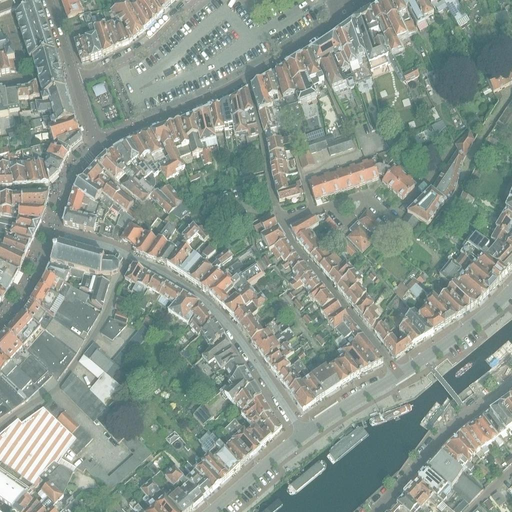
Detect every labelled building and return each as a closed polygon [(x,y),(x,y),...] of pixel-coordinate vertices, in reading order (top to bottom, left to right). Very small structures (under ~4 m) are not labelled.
[(0,0),(0,39),(2,43),(0,43),(0,75),(10,73),(15,73),(13,62),(16,61),(13,51),(11,52),(8,42),(6,42),(0,30),(0,15),(25,6),(26,10),(15,15),(30,59),(34,58),(34,59),(33,60),(35,59),(55,53),(38,2),(37,0),(0,0)] [(78,0),(61,0),(64,10),(80,4),(78,0)] [(121,0),(124,4),(116,8),(123,22),(132,40),(144,31),(130,8),(127,3),(125,0),(121,0)] [(141,0),(142,0),(137,4),(151,25),(157,18),(146,0),(141,0)] [(146,0),(157,18),(163,12),(155,0),(146,0)] [(155,0),(163,12),(171,4),(168,0),(155,0)] [(399,0),(391,0),(389,1),(397,16),(398,15),(399,17),(402,18),(403,20),(409,18),(405,10),(399,0)] [(399,0),(405,10),(408,9),(417,27),(425,22),(413,0),(399,0)] [(413,0),(425,22),(428,26),(431,25),(427,17),(433,14),(424,0),(413,0)] [(441,0),(444,3),(447,8),(445,9),(447,13),(449,12),(459,28),(469,22),(458,3),(455,0),(448,0),(447,1),(445,0),(441,0)] [(389,1),(381,6),(393,33),(384,37),(391,54),(392,54),(401,50),(397,41),(417,32),(412,22),(402,26),(399,19),(404,22),(409,19),(409,18),(403,20),(402,18),(399,17),(398,15),(397,16),(389,1)] [(80,4),(64,10),(67,20),(84,14),(80,4)] [(137,4),(130,8),(144,31),(151,25),(137,4)] [(381,6),(373,10),(384,37),(393,33),(381,6)] [(116,8),(113,10),(114,12),(118,19),(120,24),(122,22),(127,32),(125,33),(129,43),(132,40),(123,22),(116,8)] [(370,12),(391,64),(400,81),(403,83),(405,85),(407,84),(406,83),(420,76),(416,69),(402,75),(392,54),(391,54),(384,37),(373,10),(370,12)] [(504,20),(510,18),(507,11),(502,13),(502,12),(493,15),(495,21),(502,28),(506,26),(506,25),(504,20)] [(111,26),(106,27),(106,28),(114,51),(122,47),(113,26),(114,26),(109,15),(107,12),(103,14),(107,23),(109,22),(111,26)] [(114,12),(109,15),(114,26),(113,26),(122,47),(129,43),(125,33),(124,33),(120,24),(118,19),(114,12)] [(370,12),(354,22),(370,71),(387,65),(391,64),(370,12)] [(90,14),(83,16),(87,29),(88,28),(91,36),(85,39),(90,61),(102,56),(92,24),(92,20),(91,18),(90,14)] [(96,17),(91,18),(92,20),(92,24),(102,56),(114,51),(106,28),(106,27),(105,26),(105,25),(106,25),(105,22),(102,24),(103,26),(96,28),(95,26),(97,26),(96,24),(96,21),(96,17)] [(335,36),(355,86),(355,85),(359,94),(374,88),(370,71),(354,22),(335,35),(335,36)] [(85,39),(81,26),(70,30),(81,64),(90,61),(85,39)] [(328,41),(314,50),(332,90),(339,104),(354,97),(351,90),(355,88),(355,86),(335,36),(328,41)] [(311,52),(300,58),(312,87),(324,82),(317,66),(311,52)] [(61,74),(60,69),(60,67),(59,67),(55,53),(35,59),(33,60),(37,71),(38,75),(39,80),(39,82),(43,96),(66,90),(61,76),(62,76),(61,74)] [(300,58),(285,67),(298,104),(298,105),(317,97),(312,87),(300,58)] [(511,66),(486,81),(493,94),(511,83),(511,66)] [(271,75),(274,86),(279,84),(280,88),(279,88),(279,90),(280,89),(284,101),(280,102),(280,103),(281,108),(282,109),(298,104),(285,67),(275,72),(271,75)] [(173,76),(171,70),(163,73),(166,79),(173,76)] [(271,75),(263,81),(270,106),(280,103),(280,102),(284,101),(280,89),(279,90),(279,88),(280,88),(279,84),(274,86),(271,75)] [(251,87),(259,115),(272,111),(272,109),(273,109),(273,110),(281,108),(280,103),(270,106),(263,81),(251,87)] [(28,88),(18,89),(19,100),(29,99),(30,100),(36,99),(36,104),(42,103),(41,99),(40,98),(36,83),(28,88)] [(102,84),(92,89),(93,91),(93,90),(95,94),(104,90),(103,86),(102,84)] [(0,117),(9,116),(9,113),(20,112),(19,100),(18,89),(0,90),(0,117)] [(31,111),(32,111),(34,111),(34,113),(32,113),(33,115),(49,113),(50,118),(55,118),(58,126),(75,120),(66,90),(43,96),(44,97),(42,98),(41,97),(40,98),(41,99),(42,103),(36,104),(31,104),(31,111)] [(247,91),(239,96),(245,129),(256,126),(253,112),(248,91),(247,91)] [(229,101),(235,137),(245,135),(246,139),(259,136),(258,135),(256,126),(245,129),(239,96),(229,101)] [(220,106),(226,139),(230,138),(229,132),(233,131),(235,137),(229,101),(220,106)] [(220,106),(209,110),(214,133),(224,131),(226,140),(226,139),(220,106)] [(272,111),(259,115),(264,132),(267,143),(277,140),(278,140),(279,140),(281,140),(284,139),(282,130),(287,129),(281,108),(273,110),(273,109),(272,109),(272,111)] [(511,111),(507,108),(498,121),(505,126),(511,114),(511,111)] [(193,117),(198,136),(195,137),(200,154),(204,166),(212,164),(208,150),(208,151),(207,148),(217,145),(216,140),(214,133),(209,110),(193,117)] [(193,117),(181,122),(191,153),(192,156),(200,154),(195,137),(198,136),(193,117)] [(34,148),(29,149),(29,150),(40,147),(45,146),(54,144),(80,135),(75,120),(58,126),(55,118),(50,118),(42,120),(45,126),(46,129),(49,128),(53,143),(34,148)] [(40,120),(32,122),(34,129),(42,127),(40,120)] [(181,122),(173,125),(183,147),(176,150),(180,158),(191,153),(181,122)] [(173,125),(166,127),(176,150),(183,147),(173,125)] [(166,127),(151,134),(169,164),(159,170),(161,174),(166,182),(178,176),(176,173),(185,169),(180,158),(176,150),(166,127)] [(10,139),(21,136),(20,130),(8,133),(10,139)] [(457,151),(431,191),(446,204),(447,204),(454,192),(463,161),(474,141),(469,132),(455,146),(457,151)] [(140,138),(130,143),(141,160),(142,159),(149,169),(154,167),(158,174),(158,172),(160,171),(161,174),(159,170),(169,164),(151,134),(140,138)] [(54,144),(45,146),(67,157),(70,152),(82,141),(80,135),(54,144)] [(324,137),(318,139),(321,150),(327,149),(326,145),(324,137)] [(347,150),(353,149),(349,137),(343,139),(347,150)] [(318,139),(312,141),(316,152),(321,150),(318,139)] [(343,139),(338,141),(341,152),(347,150),(343,139)] [(278,140),(267,143),(269,153),(283,150),(281,140),(279,140),(278,140)] [(306,143),(309,151),(310,154),(316,152),(312,141),(306,143)] [(338,141),(332,143),(335,154),(341,152),(338,141)] [(130,143),(120,147),(140,174),(144,179),(143,180),(155,192),(156,191),(159,194),(160,193),(157,190),(153,190),(155,187),(155,186),(155,183),(155,180),(154,179),(153,178),(159,174),(158,174),(154,167),(149,169),(142,159),(141,160),(130,143)] [(332,143),(326,145),(327,149),(329,156),(335,154),(332,143)] [(45,146),(40,147),(42,154),(63,164),(67,157),(45,146)] [(22,150),(23,161),(30,160),(34,162),(35,165),(36,165),(40,185),(49,184),(42,154),(40,147),(29,150),(29,149),(28,149),(22,150)] [(120,147),(113,151),(128,172),(136,179),(140,174),(120,147)] [(0,157),(2,157),(8,155),(9,155),(8,148),(0,149),(0,157)] [(390,148),(386,152),(378,155),(381,166),(379,166),(374,167),(373,162),(309,184),(314,201),(379,180),(377,176),(381,176),(386,177),(382,182),(402,200),(415,186),(394,168),(392,171),(388,168),(386,167),(394,159),(397,155),(390,148)] [(283,150),(269,153),(269,155),(271,165),(285,162),(285,161),(287,160),(285,152),(284,152),(283,150)] [(113,151),(106,156),(117,166),(118,164),(125,172),(127,173),(128,172),(113,151)] [(309,151),(298,155),(301,163),(312,160),(310,154),(309,151)] [(63,164),(42,154),(49,184),(58,175),(63,164)] [(106,156),(97,165),(98,167),(115,182),(123,174),(125,172),(118,164),(117,166),(106,156)] [(0,187),(13,186),(9,165),(9,164),(0,165),(0,157),(2,157),(0,157),(0,187)] [(30,160),(23,161),(24,163),(24,164),(25,170),(24,170),(25,170),(29,186),(40,185),(36,165),(35,165),(34,162),(30,160)] [(312,160),(301,163),(303,169),(314,166),(312,160)] [(285,162),(271,165),(273,180),(285,177),(285,176),(288,175),(285,162)] [(24,163),(9,165),(13,186),(29,186),(25,170),(24,170),(25,170),(24,164),(24,163)] [(83,179),(105,198),(105,197),(114,204),(111,209),(120,216),(117,225),(114,227),(111,239),(119,242),(120,240),(129,226),(137,215),(130,209),(133,204),(114,189),(116,187),(96,169),(96,170),(94,168),(93,168),(83,179)] [(125,172),(123,174),(129,179),(121,188),(143,206),(150,198),(155,192),(143,180),(144,179),(140,174),(136,179),(128,172),(127,173),(125,172)] [(199,175),(188,180),(191,184),(201,179),(199,175)] [(285,177),(273,180),(276,191),(288,188),(285,177)] [(73,191),(109,211),(111,209),(114,204),(105,197),(105,198),(83,179),(73,191)] [(288,188),(276,191),(279,203),(279,202),(300,197),(299,195),(304,194),(301,181),(296,183),(297,188),(288,190),(288,188)] [(160,193),(159,194),(170,204),(175,209),(168,216),(169,217),(163,222),(168,226),(176,232),(179,229),(171,222),(175,217),(181,221),(190,214),(169,187),(160,193)] [(73,192),(70,202),(105,217),(108,214),(108,213),(109,211),(73,191),(73,192)] [(150,198),(163,211),(170,204),(159,194),(156,191),(155,192),(150,198)] [(428,226),(440,209),(446,204),(431,191),(407,214),(395,233),(405,240),(418,220),(428,226)] [(0,218),(1,219),(1,217),(3,217),(3,210),(46,209),(49,194),(3,196),(3,201),(0,201),(0,205),(0,218)] [(474,202),(462,195),(459,204),(469,210),(474,202)] [(70,202),(66,214),(107,225),(103,236),(111,239),(114,227),(105,217),(70,202)] [(170,204),(163,211),(168,216),(175,209),(170,204)] [(469,210),(459,204),(455,212),(463,219),(469,210)] [(3,210),(3,217),(41,223),(46,209),(3,210)] [(366,210),(357,222),(373,235),(386,244),(394,232),(366,210)] [(511,216),(506,211),(501,219),(511,227),(511,216)] [(107,225),(66,214),(63,226),(93,233),(103,236),(107,225)] [(0,218),(0,231),(2,232),(3,230),(9,231),(10,229),(13,230),(12,235),(5,233),(32,241),(40,224),(41,223),(3,217),(1,217),(1,219),(0,218)] [(163,222),(163,223),(157,218),(152,225),(160,231),(165,224),(168,226),(163,222)] [(260,236),(277,227),(273,218),(254,228),(256,233),(262,229),(264,233),(260,236)] [(290,230),(295,239),(309,232),(318,226),(312,218),(290,230)] [(335,233),(340,230),(339,229),(328,218),(325,222),(335,233)] [(495,229),(497,230),(511,241),(511,227),(501,219),(495,229)] [(373,235),(357,222),(349,230),(352,233),(347,238),(362,254),(373,243),(370,238),(373,235)] [(186,240),(167,266),(177,273),(193,256),(185,248),(189,244),(190,244),(198,236),(203,242),(209,238),(202,228),(198,231),(193,225),(182,237),(186,240)] [(240,237),(251,231),(248,225),(237,231),(240,237)] [(129,226),(120,240),(130,246),(136,249),(145,235),(129,226)] [(145,235),(136,249),(133,252),(145,258),(168,226),(158,238),(157,241),(145,235)] [(168,226),(145,258),(156,262),(177,233),(176,232),(168,226)] [(277,227),(260,236),(266,245),(269,251),(270,250),(286,241),(282,235),(277,227)] [(498,231),(491,240),(496,245),(511,256),(511,241),(497,230),(495,229),(498,231)] [(309,232),(295,239),(303,248),(315,238),(309,232)] [(0,237),(29,248),(32,241),(5,233),(4,238),(0,237)] [(177,233),(156,262),(167,266),(186,240),(182,237),(181,237),(177,233)] [(472,233),(465,243),(468,245),(507,274),(511,269),(511,262),(493,249),(489,254),(485,251),(489,245),(472,233)] [(0,261),(19,272),(20,272),(25,258),(28,251),(25,249),(26,247),(29,248),(0,237),(0,261)] [(315,238),(303,248),(311,257),(322,247),(315,238)] [(286,241),(270,250),(275,256),(290,247),(286,241)] [(50,264),(51,264),(83,273),(82,279),(80,288),(89,293),(94,294),(91,302),(102,309),(109,283),(98,280),(98,277),(100,278),(101,275),(110,275),(110,276),(112,276),(112,275),(118,273),(119,273),(119,272),(119,265),(120,265),(120,264),(119,264),(114,260),(114,259),(113,259),(113,260),(104,259),(104,258),(104,255),(103,255),(102,256),(94,253),(94,252),(92,252),(92,253),(83,251),(83,249),(81,249),(81,250),(72,248),(73,246),(71,246),(71,247),(64,245),(65,245),(63,245),(60,244),(61,243),(60,242),(59,244),(59,243),(55,252),(54,252),(55,253),(53,256),(52,256),(53,257),(50,264)] [(460,254),(462,256),(463,256),(472,263),(499,283),(507,274),(468,245),(465,243),(462,246),(465,248),(460,254)] [(193,256),(177,273),(188,280),(204,264),(203,263),(206,259),(209,261),(216,254),(214,252),(212,250),(210,248),(209,247),(202,255),(204,257),(200,261),(193,256)] [(290,247),(275,256),(277,260),(281,257),(284,263),(285,263),(295,255),(290,247)] [(322,247),(311,257),(320,268),(331,258),(322,247)] [(204,264),(188,280),(198,287),(217,267),(219,269),(232,259),(228,251),(219,257),(215,260),(217,263),(214,266),(211,270),(204,264)] [(284,263),(281,265),(284,270),(290,266),(294,271),(303,265),(295,255),(285,263),(284,263)] [(331,258),(320,268),(329,278),(343,265),(335,255),(331,258)] [(462,256),(455,265),(489,294),(499,283),(472,263),(463,256),(462,256)] [(266,257),(262,259),(267,267),(271,265),(266,257)] [(440,276),(448,283),(449,282),(451,283),(453,282),(454,284),(478,304),(489,294),(455,265),(449,260),(447,262),(450,264),(440,276)] [(0,275),(13,284),(19,272),(0,261),(0,275)] [(343,265),(329,278),(337,289),(353,273),(354,272),(346,263),(343,265)] [(46,275),(65,284),(70,276),(82,279),(83,273),(51,264),(47,274),(46,274),(46,275)] [(132,293),(133,292),(144,272),(133,265),(125,280),(131,284),(127,291),(132,293)] [(290,283),(289,284),(292,287),(311,274),(303,265),(294,271),(292,272),(297,278),(290,283)] [(228,277),(209,294),(223,307),(249,288),(264,277),(257,266),(241,277),(240,276),(233,282),(228,276),(228,277)] [(217,267),(198,287),(209,294),(228,277),(228,276),(224,279),(216,272),(218,269),(219,269),(217,267)] [(144,272),(133,292),(138,295),(143,298),(155,278),(144,272)] [(353,273),(337,289),(344,296),(345,299),(358,287),(362,283),(353,273)] [(292,287),(295,290),(302,286),(305,289),(316,280),(311,274),(292,287)] [(371,274),(368,278),(372,282),(376,278),(371,274)] [(0,289),(7,295),(13,284),(0,275),(0,289)] [(41,285),(40,287),(65,300),(73,305),(76,301),(84,306),(85,303),(89,296),(80,291),(65,284),(46,275),(45,276),(47,277),(42,285),(41,285)] [(155,278),(143,298),(143,299),(138,307),(144,311),(150,300),(156,303),(156,301),(159,296),(166,285),(155,278)] [(401,283),(396,288),(404,297),(409,291),(414,296),(417,299),(422,292),(427,296),(430,299),(424,306),(426,309),(427,308),(444,326),(455,319),(438,302),(432,296),(413,279),(405,288),(401,283)] [(309,293),(305,296),(307,299),(308,297),(321,286),(316,280),(306,289),(305,289),(309,293)] [(446,293),(446,294),(466,312),(478,304),(454,284),(453,282),(451,283),(449,282),(448,283),(452,287),(446,293)] [(159,296),(156,301),(165,307),(168,302),(169,303),(178,291),(166,285),(159,296)] [(321,286),(308,297),(313,303),(315,301),(326,293),(321,286)] [(34,296),(30,302),(53,319),(57,313),(71,322),(67,329),(83,340),(87,334),(88,335),(99,315),(84,306),(76,301),(73,305),(65,300),(40,287),(34,296)] [(358,287),(345,299),(354,309),(366,296),(366,295),(358,287)] [(404,297),(396,288),(396,287),(393,291),(402,300),(404,297)] [(249,288),(223,307),(233,318),(245,309),(246,310),(253,305),(257,312),(267,305),(261,297),(257,300),(249,288)] [(326,293),(315,301),(322,310),(334,302),(326,293)] [(443,296),(438,302),(455,319),(466,312),(446,294),(443,296)] [(199,304),(183,295),(168,313),(188,326),(190,322),(191,323),(189,326),(190,326),(196,318),(205,311),(199,304)] [(127,306),(128,301),(128,300),(117,296),(117,297),(118,297),(116,302),(115,302),(115,303),(116,303),(127,307),(127,306)] [(366,296),(354,309),(363,319),(373,306),(374,306),(366,296)] [(30,302),(22,314),(76,356),(85,341),(83,340),(67,329),(53,319),(30,302)] [(322,310),(320,311),(327,321),(341,311),(334,302),(322,310)] [(129,307),(127,306),(127,307),(116,303),(114,309),(127,313),(129,307)] [(245,309),(233,318),(234,318),(239,326),(251,318),(250,317),(257,312),(253,305),(246,310),(245,309)] [(373,306),(363,319),(372,330),(379,321),(374,315),(377,311),(373,306)] [(426,309),(418,317),(433,333),(444,326),(427,308),(426,309),(424,306),(423,306),(426,309)] [(395,325),(400,330),(407,324),(422,341),(433,333),(418,317),(412,311),(411,310),(401,319),(395,325)] [(196,318),(190,326),(198,336),(201,334),(215,322),(205,311),(196,318)] [(341,311),(327,321),(334,331),(335,330),(335,331),(349,320),(341,311)] [(126,325),(129,317),(117,312),(114,321),(126,325)] [(22,314),(6,332),(52,377),(57,382),(76,356),(22,314)] [(150,326),(153,320),(147,317),(144,322),(150,326)] [(251,318),(239,326),(248,338),(260,330),(250,317),(251,318)] [(110,320),(107,324),(121,332),(127,326),(110,320)] [(349,320),(335,331),(341,337),(344,341),(351,335),(349,332),(355,328),(349,320)] [(215,322),(201,334),(211,349),(211,350),(224,337),(215,322)] [(251,343),(258,351),(275,340),(289,329),(282,335),(273,322),(265,328),(267,331),(263,333),(263,334),(251,343)] [(107,324),(104,329),(117,336),(121,332),(107,324)] [(407,324),(400,330),(398,331),(404,338),(412,347),(422,341),(407,324)] [(374,333),(383,345),(392,338),(381,325),(374,333)] [(139,330),(135,335),(143,342),(151,333),(142,326),(139,330)] [(344,341),(346,343),(350,347),(353,345),(356,342),(357,343),(363,338),(355,328),(349,332),(351,335),(344,341)] [(104,329),(101,334),(112,341),(117,336),(104,329)] [(275,340),(258,351),(264,360),(287,345),(288,346),(296,340),(289,329),(275,340)] [(39,390),(52,377),(6,332),(0,338),(0,353),(22,374),(39,390)] [(135,335),(131,340),(139,347),(143,342),(135,335)] [(211,349),(202,358),(208,365),(216,375),(225,370),(226,371),(239,361),(224,337),(211,350),(211,349)] [(341,337),(333,343),(340,352),(341,352),(352,365),(353,364),(360,374),(371,369),(353,345),(350,347),(344,352),(340,348),(346,343),(344,341),(341,337)] [(356,342),(353,345),(371,369),(383,364),(372,350),(363,338),(357,343),(356,342)] [(392,338),(383,345),(395,359),(404,353),(412,347),(404,338),(398,345),(392,338)] [(131,340),(127,344),(136,351),(139,347),(131,340)] [(350,347),(346,343),(340,348),(344,352),(350,347)] [(94,344),(84,356),(90,361),(98,351),(100,349),(94,344)] [(127,344),(123,349),(132,356),(136,351),(127,344)] [(287,345),(264,360),(271,368),(284,360),(285,361),(294,355),(288,346),(287,345)] [(123,349),(119,354),(128,361),(132,356),(123,349)] [(98,351),(90,361),(94,365),(103,355),(98,351)] [(337,365),(337,366),(349,381),(360,374),(353,364),(352,365),(341,352),(340,352),(337,354),(342,360),(336,364),(337,365)] [(0,372),(28,400),(32,397),(32,396),(35,393),(36,393),(39,390),(22,374),(0,353),(0,372)] [(119,354),(115,358),(124,365),(128,361),(119,354)] [(103,355),(94,365),(99,369),(108,359),(103,355)] [(112,380),(99,369),(94,365),(90,361),(84,356),(79,363),(99,380),(90,391),(77,379),(72,373),(61,388),(61,390),(94,423),(96,425),(99,423),(119,445),(121,442),(134,455),(109,478),(93,461),(90,464),(86,460),(77,469),(82,472),(85,469),(108,493),(151,456),(130,434),(108,409),(126,392),(112,380)] [(115,358),(112,362),(120,370),(124,365),(115,358)] [(108,359),(99,369),(112,380),(120,370),(112,362),(108,359)] [(284,360),(271,368),(271,369),(278,377),(290,368),(285,361),(284,360)] [(221,391),(222,392),(244,370),(239,361),(226,371),(231,381),(221,391)] [(290,368),(278,377),(283,384),(296,375),(297,376),(301,373),(302,373),(305,370),(299,361),(290,368)] [(329,366),(326,368),(339,387),(349,381),(337,366),(337,365),(331,369),(329,366)] [(321,372),(311,378),(324,397),(339,387),(326,368),(325,367),(320,370),(321,372)] [(244,370),(222,392),(233,405),(235,403),(236,405),(254,386),(244,370)] [(302,384),(302,385),(316,403),(324,397),(311,378),(305,370),(302,373),(307,381),(302,384)] [(0,372),(0,400),(11,412),(23,405),(28,400),(0,372)] [(296,375),(283,384),(289,391),(303,412),(316,403),(302,385),(299,379),(296,376),(297,376),(296,375)] [(254,386),(236,405),(243,414),(241,415),(242,417),(261,399),(254,386)] [(511,400),(510,397),(500,405),(511,420),(511,400)] [(261,399),(242,417),(246,422),(248,425),(258,419),(261,422),(270,413),(261,399)] [(0,419),(4,417),(11,412),(0,400),(0,419)] [(51,401),(44,408),(48,413),(56,405),(51,401)] [(371,424),(410,408),(411,407),(410,405),(409,403),(408,402),(368,418),(367,422),(371,424)] [(56,405),(48,413),(53,418),(60,410),(56,405)] [(511,420),(500,405),(490,411),(506,431),(511,426),(511,420)] [(193,417),(204,429),(214,419),(203,406),(198,411),(193,417)] [(77,440),(72,436),(67,431),(63,427),(58,422),(53,418),(48,413),(44,408),(22,424),(18,420),(0,434),(0,501),(13,510),(14,509),(25,498),(26,499),(39,484),(42,480),(40,476),(53,462),(57,464),(60,459),(69,449),(77,440)] [(60,410),(53,418),(58,422),(65,414),(64,413),(60,410)] [(490,411),(483,417),(499,437),(506,433),(505,432),(506,431),(490,411)] [(270,413),(261,422),(255,427),(262,435),(265,432),(271,439),(282,429),(274,419),(270,413)] [(65,414),(58,422),(63,427),(70,418),(65,414)] [(483,417),(476,423),(491,444),(495,441),(499,446),(503,444),(498,438),(499,437),(483,417)] [(70,418),(63,427),(67,431),(75,423),(70,418)] [(242,429),(243,430),(260,449),(271,439),(265,432),(262,435),(255,427),(261,422),(258,419),(248,425),(252,429),(249,432),(245,427),(242,429)] [(221,434),(222,436),(226,433),(236,423),(235,421),(225,430),(221,434)] [(75,423),(67,431),(72,436),(79,428),(75,423)] [(236,423),(226,433),(249,459),(260,449),(243,430),(235,437),(231,433),(239,426),(236,423)] [(476,423),(468,429),(474,438),(473,439),(481,450),(490,444),(491,444),(476,423)] [(333,462),(367,434),(360,426),(326,454),(333,462)] [(79,428),(72,436),(77,440),(84,432),(79,428)] [(468,429),(461,434),(475,454),(481,450),(473,439),(474,438),(468,429)] [(84,432),(77,440),(69,449),(77,456),(92,440),(84,432)] [(170,445),(179,437),(174,433),(165,440),(170,445)] [(226,433),(222,436),(230,445),(225,450),(224,451),(239,468),(249,459),(226,433)] [(461,434),(448,446),(463,458),(469,464),(473,467),(476,464),(479,460),(475,454),(461,434)] [(212,438),(201,448),(229,477),(239,468),(224,451),(225,450),(212,438)] [(448,446),(441,454),(462,472),(463,472),(466,468),(470,471),(473,467),(469,464),(463,458),(448,446)] [(229,477),(201,448),(208,456),(202,463),(222,484),(229,477)] [(441,454),(428,469),(429,469),(447,485),(452,489),(469,505),(483,490),(463,472),(462,472),(441,454)] [(293,493),(324,467),(325,463),(322,459),(317,460),(287,485),(286,490),(289,493),(293,493)] [(197,466),(192,470),(212,492),(222,484),(202,463),(200,461),(196,464),(197,466)] [(47,487),(43,491),(25,511),(50,511),(64,499),(62,497),(73,474),(57,464),(53,462),(40,476),(42,480),(47,487)] [(150,465),(147,469),(154,476),(158,473),(150,465)] [(191,477),(186,481),(203,500),(212,492),(192,470),(189,466),(184,470),(191,477)] [(179,492),(178,493),(193,508),(203,500),(186,481),(186,482),(183,479),(184,478),(175,469),(165,477),(165,478),(174,488),(179,492)] [(428,469),(418,480),(434,495),(443,503),(447,497),(446,496),(452,489),(447,485),(429,469),(428,469)] [(42,480),(39,484),(43,491),(47,487),(42,480)] [(418,480),(413,486),(428,501),(436,507),(438,506),(437,504),(437,503),(431,498),(434,495),(418,480)] [(177,511),(150,481),(140,490),(160,511),(177,511)] [(169,501),(150,481),(177,511),(188,511),(193,508),(178,493),(169,501)] [(25,498),(14,509),(13,510),(15,511),(25,511),(43,491),(39,484),(26,499),(25,498)] [(413,486),(405,495),(420,509),(423,511),(430,511),(424,506),(428,501),(413,486)] [(160,511),(140,490),(146,496),(142,500),(151,509),(148,511),(160,511)] [(497,492),(491,497),(499,507),(505,502),(497,492)] [(397,504),(397,505),(397,506),(397,507),(398,507),(397,508),(399,510),(400,508),(401,509),(402,509),(403,509),(406,511),(420,511),(421,511),(422,511),(423,511),(420,509),(405,495),(399,501),(397,504)] [(64,499),(50,511),(65,511),(68,509),(75,502),(69,497),(65,500),(64,499)] [(271,511),(282,504),(277,498),(259,511),(271,511)] [(493,507),(488,500),(483,503),(489,511),(493,507)] [(142,511),(133,502),(129,505),(134,511),(142,511)] [(105,511),(97,503),(92,507),(96,511),(105,511)]
